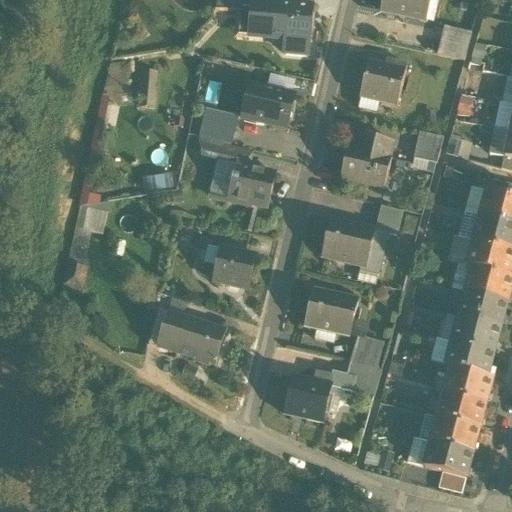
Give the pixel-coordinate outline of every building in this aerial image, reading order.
[(216,0),(214,11),(244,13),(244,0),(216,0)] [(406,19),(425,23),(430,0),(382,0),(381,11),(406,17),(406,19)] [(255,1),(254,19),(255,19),(271,20),(273,2),(255,1)] [(273,2),(271,20),(269,38),(285,40),(307,42),(311,6),(273,2)] [(253,37),(255,19),(254,19),(243,19),(242,36),(253,37)] [(253,37),(269,38),(271,20),(255,19),(253,37)] [(439,56),(464,62),(469,43),(471,32),(446,26),(439,56)] [(307,42),(285,40),(283,54),(306,56),(307,42)] [(475,45),(470,66),(479,69),(485,47),(475,45)] [(381,102),(397,106),(406,67),(383,62),(382,67),(366,64),(359,98),(381,102)] [(141,70),(139,107),(154,108),(157,71),(141,70)] [(265,89),(292,96),(296,79),(269,72),(265,89)] [(511,79),(506,78),(501,105),(503,105),(511,106),(511,79)] [(269,125),(286,129),(294,96),(292,96),(265,89),(250,86),(242,119),(244,120),(245,117),(269,123),(269,125)] [(462,96),(457,113),(470,115),(473,99),(462,96)] [(357,108),(379,113),(381,102),(359,98),(357,108)] [(494,130),(510,133),(511,123),(511,122),(511,106),(503,105),(500,120),(497,119),(494,130)] [(198,137),(231,145),(238,117),(205,109),(198,137)] [(504,160),(505,160),(507,147),(511,148),(511,133),(510,133),(494,130),(489,157),(504,160)] [(415,161),(436,166),(443,140),(422,135),(415,161)] [(340,180),(384,191),(392,159),(389,158),(392,144),(359,136),(356,151),(348,149),(340,180)] [(447,156),(456,158),(460,145),(450,142),(447,156)] [(224,163),(227,150),(197,143),(194,156),(216,161),(224,163)] [(236,166),(248,168),(251,156),(227,150),(224,163),(236,166)] [(501,171),(511,173),(511,161),(504,160),(505,160),(504,160),(501,171)] [(208,198),(228,202),(236,166),(224,163),(216,161),(208,198)] [(253,206),(267,209),(275,174),(248,168),(236,166),(228,202),(252,208),(253,206)] [(490,193),(511,199),(511,186),(493,181),(490,193)] [(471,189),(464,214),(480,218),(486,193),(471,189)] [(486,193),(480,218),(511,226),(511,199),(490,193),(486,193)] [(388,236),(396,238),(402,213),(380,208),(375,232),(388,235),(388,236)] [(83,230),(103,234),(107,213),(87,209),(83,230)] [(473,243),(480,218),(464,214),(457,239),(473,243)] [(511,253),(511,226),(480,218),(473,243),(511,253)] [(339,260),(362,266),(365,266),(373,232),(347,226),(346,231),(329,227),(322,259),(339,263),(339,260)] [(375,232),(373,232),(365,266),(362,266),(361,272),(379,276),(388,236),(388,235),(375,232)] [(466,268),(473,243),(457,239),(453,238),(446,262),(458,266),(466,268)] [(509,279),(511,267),(511,253),(473,243),(466,268),(470,269),(509,279)] [(218,266),(222,250),(208,246),(204,263),(218,266)] [(214,282),(248,291),(256,258),(222,250),(218,266),(214,282)] [(470,269),(466,268),(458,266),(451,291),(464,294),(470,269)] [(511,283),(511,279),(509,279),(470,269),(464,294),(507,305),(511,283)] [(376,288),(379,276),(361,272),(357,284),(376,288)] [(313,291),(312,297),(329,301),(330,295),(313,291)] [(500,330),(507,305),(464,294),(458,319),(500,330)] [(358,301),(330,295),(329,301),(312,297),(305,329),(316,331),(322,333),(322,331),(336,334),(347,336),(346,338),(349,339),(350,337),(353,321),(358,301)] [(160,348),(178,354),(189,321),(171,315),(168,324),(160,348)] [(494,355),(500,330),(458,319),(451,343),(494,355)] [(150,345),(160,348),(168,324),(158,320),(150,345)] [(224,333),(189,321),(178,354),(196,360),(196,362),(210,367),(210,365),(213,366),(224,333)] [(368,324),(353,321),(350,337),(357,339),(358,334),(366,336),(368,324)] [(333,345),(336,334),(322,331),(322,333),(316,331),(313,341),(333,345)] [(357,339),(350,363),(375,370),(384,340),(366,336),(358,334),(357,339)] [(487,380),(494,355),(451,343),(445,368),(449,370),(487,380)] [(368,397),(375,370),(350,363),(346,376),(356,379),(352,393),(368,397)] [(491,381),(487,380),(449,370),(443,395),(485,406),(491,381)] [(332,372),(331,377),(333,377),(330,387),(331,387),(331,388),(342,391),(352,394),(352,393),(356,379),(346,376),(332,372)] [(313,383),(330,387),(333,377),(331,377),(315,373),(313,383)] [(342,391),(331,388),(331,387),(330,387),(313,383),(292,378),(283,415),(285,415),(285,413),(304,418),(304,420),(322,424),(326,410),(337,413),(342,391)] [(478,430),(485,406),(443,395),(436,420),(478,430)] [(425,416),(419,441),(430,444),(436,420),(425,416)] [(472,455),(478,430),(436,420),(430,444),(472,455)] [(423,469),(430,444),(419,441),(413,440),(407,465),(423,469)] [(465,481),(472,455),(430,444),(423,469),(442,474),(465,481)] [(382,451),(376,471),(389,475),(394,455),(382,451)] [(438,490),(461,496),(465,481),(442,474),(438,490)]
